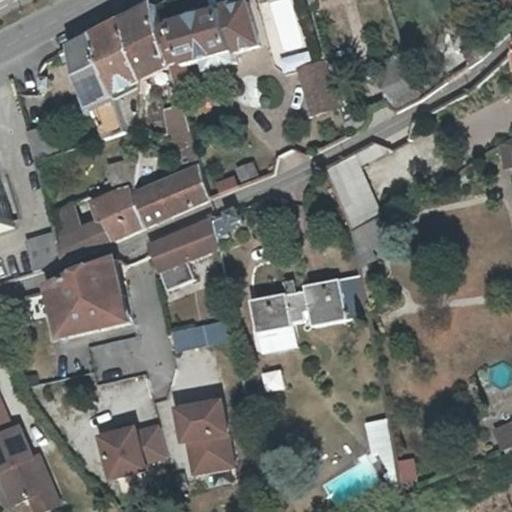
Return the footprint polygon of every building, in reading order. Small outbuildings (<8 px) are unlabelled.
[(248,0),(246,0),(223,7),(236,51),(261,43),(248,0)] [(144,81),(175,66),(164,27),(158,4),(125,21),(144,81)] [(190,64),(204,60),(216,57),(219,66),(239,61),(236,51),(223,7),(173,22),(173,24),(164,27),(175,66),(181,90),(196,85),(190,64)] [(116,94),(144,81),(125,21),(97,35),(116,94)] [(127,131),(116,94),(97,35),(74,47),(102,139),(127,131)] [(207,70),(219,66),(216,57),(204,60),(207,70)] [(421,100),(400,58),(376,71),(397,112),(421,100)] [(330,61),(304,70),(317,114),(343,106),(330,61)] [(62,156),(54,128),(35,133),(43,163),(62,156)] [(194,172),(203,168),(192,129),(183,133),(194,172)] [(0,133),(0,132),(0,240),(29,231),(0,133)] [(328,167),(352,234),(380,218),(356,152),(328,167)] [(140,161),(114,167),(120,186),(129,183),(131,186),(139,184),(140,161)] [(258,163),(239,169),(244,184),(263,178),(258,163)] [(211,199),(203,168),(194,172),(161,187),(173,216),(211,199)] [(173,216),(161,187),(138,197),(149,227),(173,216)] [(53,214),(59,235),(67,264),(149,227),(138,197),(138,188),(100,202),(106,221),(86,227),(79,203),(53,214)] [(95,200),(81,206),(91,226),(104,220),(95,200)] [(237,210),(214,221),(216,235),(244,224),(237,210)] [(383,229),(380,218),(352,234),(354,244),(383,229)] [(216,235),(214,221),(151,247),(169,290),(197,279),(190,262),(219,250),(216,235)] [(37,273),(67,264),(59,235),(29,244),(37,273)] [(61,284),(71,331),(125,318),(114,262),(61,284)] [(361,277),(340,281),(348,320),(369,315),(361,277)] [(307,291),(255,301),(261,333),(293,327),(293,323),(312,320),(313,327),(348,321),(348,320),(340,281),(306,287),(307,291)] [(71,331),(61,284),(46,290),(57,334),(71,331)] [(232,322),(176,333),(180,355),(237,343),(232,322)] [(272,395),(290,390),(285,370),(267,375),(272,395)] [(146,376),(98,385),(102,407),(125,403),(127,418),(153,414),(146,376)] [(233,403),(187,410),(196,477),(243,470),(233,403)] [(401,468),(391,418),(369,423),(374,453),(383,451),(392,470),(401,468)] [(162,424),(108,435),(118,482),(172,471),(162,424)] [(34,470),(31,461),(19,430),(0,437),(0,481),(10,508),(27,501),(50,493),(40,467),(34,470)] [(37,459),(31,461),(34,470),(40,467),(37,459)] [(407,486),(425,483),(421,459),(403,462),(407,486)] [(52,500),(50,493),(27,501),(30,508),(52,500)] [(240,511),(239,500),(218,503),(219,511),(240,511)]
